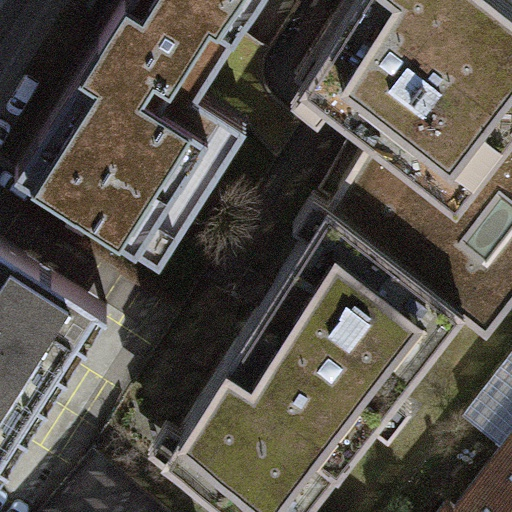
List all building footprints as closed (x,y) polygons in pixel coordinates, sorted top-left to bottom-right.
[(250,0),(116,0),(14,160),(156,250),(241,117),(194,88),(250,0)] [(511,0),(334,0),(289,70),(368,129),(322,194),(464,303),(486,321),(511,285),(511,0)] [(305,511),(464,303),(322,194),(262,291),(161,455),(233,511),(305,511)] [(0,465),(108,297),(0,228),(0,465)] [(506,446),(460,507),(466,511),(511,511),(511,349),(462,413),(506,446)] [(466,511),(460,507),(451,500),(442,511),(466,511)]
